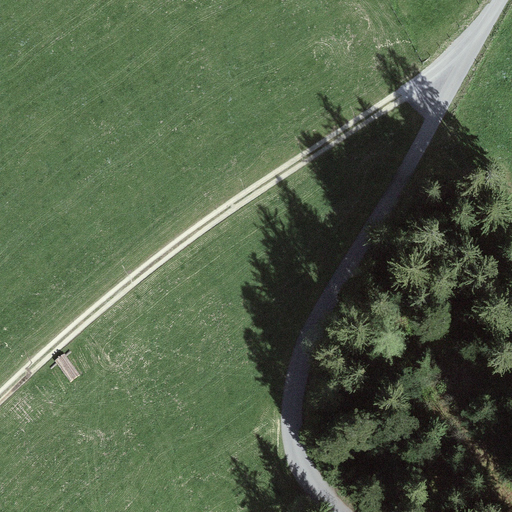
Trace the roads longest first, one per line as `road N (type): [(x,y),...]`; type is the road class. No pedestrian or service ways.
road 1 (track): [(479,28),(397,98),(219,212),(0,396)]
road 2 (track): [(335,511),(300,470),(294,449),(308,350),(497,0)]
